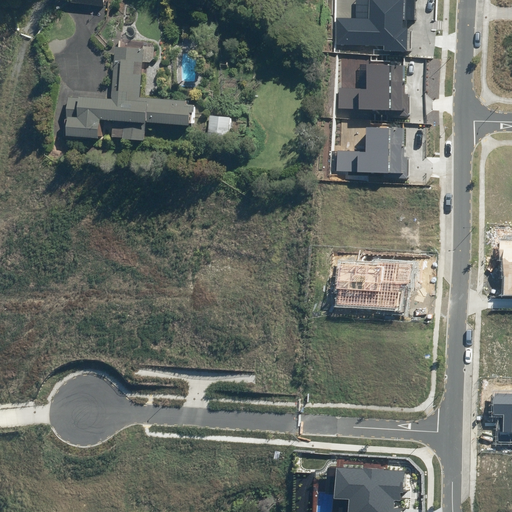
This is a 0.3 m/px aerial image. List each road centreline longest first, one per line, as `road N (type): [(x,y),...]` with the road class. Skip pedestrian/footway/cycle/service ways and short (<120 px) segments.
road 1 (residential): [(464,119),(453,431)]
road 2 (residential): [(85,411),(303,423)]
road 3 (residential): [(453,431),(303,423)]
